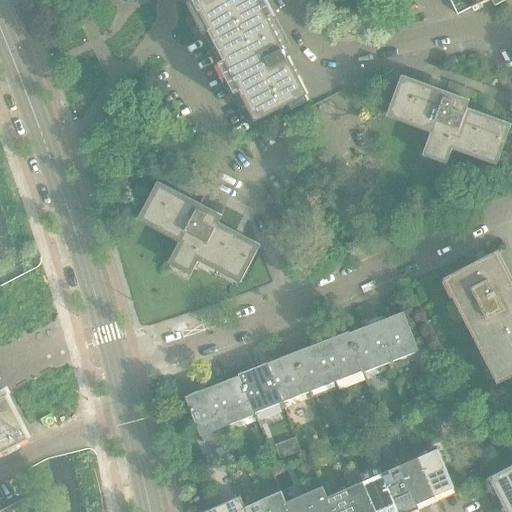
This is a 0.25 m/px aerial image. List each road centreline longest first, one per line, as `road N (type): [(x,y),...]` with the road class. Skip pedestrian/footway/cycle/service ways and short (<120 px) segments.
road 1 (residential): [(117,369),(401,260),(511,202)]
road 2 (residential): [(0,33),(117,369)]
road 3 (residential): [(511,48),(503,33),(445,33),(318,54),(289,0)]
road 4 (residential): [(117,369),(149,511)]
